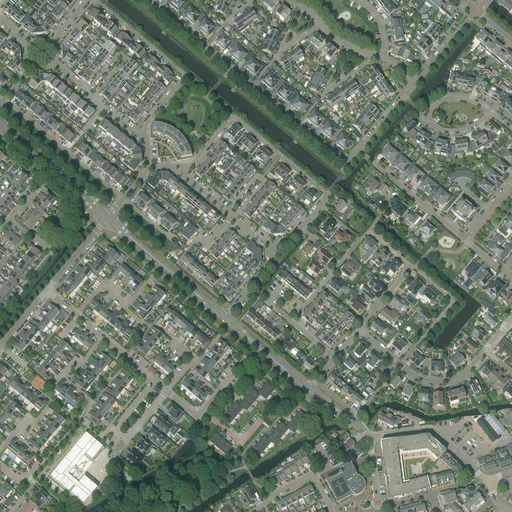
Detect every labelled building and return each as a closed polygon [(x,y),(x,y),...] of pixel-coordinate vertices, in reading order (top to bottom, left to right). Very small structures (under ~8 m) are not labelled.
[(6,14),(12,6),(9,3),(10,1),(8,0),(6,0),(3,4),(5,6),(2,10),(6,14)] [(170,6),(173,8),(180,0),(172,0),(169,4),(169,5),(169,4),(171,5),(170,6)] [(182,7),(185,9),(189,4),(187,2),(185,3),(181,0),(180,0),(173,8),(176,11),(177,10),(178,11),(178,12),(182,7)] [(280,5),(274,0),(268,8),(274,13),(280,5)] [(381,9),(389,3),(389,2),(387,0),(384,0),(378,5),(381,9)] [(439,10),(443,5),(441,3),(442,0),(437,0),(433,5),(439,10)] [(511,2),(509,0),(506,0),(505,0),(499,0),(498,2),(499,2),(498,3),(501,6),(501,5),(509,11),(511,9),(511,2)] [(56,5),(64,12),(68,8),(60,1),(56,5)] [(229,5),(221,2),(219,6),(218,6),(226,10),(229,5)] [(384,13),(392,7),(389,3),(381,9),(384,13)] [(189,4),(185,9),(188,11),(183,17),(184,17),(184,16),(186,17),(185,18),(188,21),(195,12),(196,11),(192,7),(192,6),(189,4)] [(445,15),(452,6),(448,4),(446,7),(443,5),(439,10),(445,15)] [(53,10),(61,16),(64,12),(56,5),(53,10),(54,10),(53,10)] [(286,10),(280,5),(274,13),(272,15),(274,16),(276,14),(280,18),(286,10)] [(12,6),(6,14),(10,17),(16,11),(12,7),(13,6),(12,6)] [(226,11),(226,10),(218,6),(216,11),(225,16),(227,12),(226,11)] [(455,9),(452,6),(445,15),(451,20),(455,15),(453,12),(455,9)] [(391,14),(393,18),(396,16),(394,12),(397,10),(395,7),(394,9),(392,7),(384,13),(385,13),(384,14),(387,18),(391,14)] [(94,20),(100,12),(96,9),(95,11),(92,8),(87,14),(94,20)] [(46,15),(54,21),(55,22),(57,20),(61,16),(53,10),(50,14),(48,12),(46,15)] [(248,13),(247,14),(252,22),(257,18),(251,10),(248,12),(248,13)] [(290,14),(286,10),(280,18),(284,21),(287,24),(290,17),(288,16),(290,14)] [(15,20),(21,13),(20,14),(16,11),(10,17),(15,20)] [(100,12),(94,20),(100,26),(105,20),(102,17),(104,15),(100,12)] [(197,19),(200,21),(205,16),(200,12),(198,15),(195,12),(188,21),(191,23),(192,22),(193,24),(193,25),(197,19)] [(21,13),(15,20),(19,24),(22,20),(24,22),(29,17),(26,15),(25,16),(21,13)] [(242,17),(249,26),(253,23),(252,22),(247,14),(242,17)] [(55,22),(54,21),(46,15),(44,17),(46,19),(43,23),(51,30),(51,29),(54,25),(53,24),(55,22)] [(203,33),(210,25),(205,21),(206,20),(205,20),(207,19),(204,16),(205,16),(200,21),(202,24),(198,29),(199,28),(200,30),(200,31),(203,33)] [(398,21),(396,16),(393,18),(395,21),(389,22),(390,27),(391,27),(402,25),(402,20),(398,21)] [(29,17),(24,22),(26,24),(23,28),(27,31),(26,32),(33,24),(29,20),(31,18),(29,17)] [(249,26),(242,17),(238,20),(245,29),(249,26)] [(105,20),(100,26),(107,31),(114,23),(110,20),(108,22),(105,20)] [(233,22),(239,31),(240,33),(245,29),(238,20),(237,21),(236,20),(233,22)] [(78,25),(85,31),(88,26),(82,21),(78,25)] [(39,28),(39,34),(43,34),(45,35),(46,35),(48,34),(51,30),(43,23),(44,24),(41,28),(39,28)] [(114,23),(107,31),(111,34),(110,35),(113,38),(119,31),(116,29),(117,27),(114,23)] [(39,34),(39,28),(36,28),(32,25),(33,24),(26,32),(30,35),(32,36),(34,36),(35,35),(39,34)] [(213,27),(210,24),(210,25),(203,33),(206,36),(206,35),(208,36),(207,37),(208,37),(212,32),(215,34),(219,28),(215,24),(213,27)] [(434,24),(429,30),(439,38),(442,34),(437,30),(439,28),(434,24)] [(85,31),(78,25),(75,29),(81,35),(82,34),(85,31)] [(269,36),(277,39),(278,38),(279,38),(281,34),(275,32),(276,29),(271,27),(270,30),(271,30),(269,36)] [(72,33),(78,38),(81,35),(82,37),(84,35),(82,34),(81,35),(75,29),(72,33)] [(482,29),(474,39),(480,44),(487,36),(483,33),(481,36),(478,34),(482,29)] [(220,47),(227,38),(223,34),(224,32),(222,30),(217,36),(219,38),(215,43),(216,43),(217,44),(217,45),(220,47)] [(439,38),(429,30),(423,36),(429,40),(431,38),(435,42),(439,38)] [(121,43),(128,35),(124,32),(122,34),(119,32),(115,37),(121,43)] [(78,38),(72,33),(68,37),(75,42),(76,41),(78,38)] [(128,35),(121,43),(128,49),(133,43),(130,40),(132,39),(128,35)] [(406,43),(405,38),(404,35),(402,36),(393,37),(393,38),(392,38),(393,43),(396,42),(396,45),(406,43)] [(267,41),(275,44),(277,39),(269,36),(267,41)] [(314,46),(320,39),(316,36),(314,38),(313,37),(313,36),(305,42),(304,43),(312,49),(314,46)] [(429,40),(423,36),(418,42),(428,50),(432,46),(427,42),(429,40)] [(479,45),(485,50),(490,44),(488,42),(490,39),(487,36),(480,44),(479,45)] [(65,41),(72,46),(74,43),(76,45),(77,43),(76,41),(75,42),(68,37),(65,41)] [(229,46),(232,48),(237,42),(234,40),(232,42),(227,38),(220,47),(223,50),(223,49),(225,50),(224,51),(225,51),(229,46)] [(320,51),(326,44),(320,39),(314,46),(320,51)] [(62,53),(68,52),(68,50),(72,46),(65,41),(64,40),(61,44),(60,46),(60,47),(61,49),(62,53)] [(275,44),(267,41),(265,40),(263,44),(273,49),(275,44)] [(16,45),(16,44),(15,45),(11,42),(10,43),(8,41),(7,43),(1,49),(3,51),(5,49),(9,53),(10,52),(10,51),(16,45)] [(117,48),(110,42),(108,41),(105,44),(106,44),(104,46),(106,47),(107,46),(113,52),(117,48)] [(234,60),(242,50),(237,47),(239,45),(236,43),(237,42),(232,48),(234,50),(230,55),(230,56),(231,55),(232,56),(231,57),(234,60)] [(428,50),(418,42),(413,48),(419,53),(420,51),(425,54),(428,50)] [(133,43),(128,49),(135,54),(141,46),(137,43),(136,45),(133,43)] [(485,50),(491,55),(499,46),(495,43),(492,46),(490,44),(485,50)] [(101,49),(110,56),(113,52),(107,46),(106,47),(104,46),(106,44),(105,44),(101,49)] [(272,50),(273,49),(263,44),(262,44),(259,49),(260,50),(262,51),(262,50),(271,54),(273,51),(272,50)] [(326,44),(320,51),(326,56),(332,49),(326,44)] [(14,57),(21,57),(20,53),(21,51),(21,49),(20,48),(16,45),(10,51),(10,52),(14,55),(14,57)] [(141,46),(135,54),(142,60),(146,54),(143,52),(145,50),(141,46)] [(404,60),(408,51),(395,46),(393,51),(391,54),(395,57),(404,60)] [(502,48),(499,46),(491,55),(490,56),(496,60),(502,54),(500,52),(502,48)] [(110,56),(101,49),(99,52),(98,54),(99,55),(100,54),(107,60),(110,56)] [(293,53),(298,60),(303,57),(297,49),(294,51),(294,52),(293,53)] [(336,53),(332,49),(326,56),(333,62),(336,56),(334,55),(336,53)] [(244,58),(246,60),(251,54),(249,52),(247,54),(242,50),(234,60),(238,62),(238,61),(240,63),(239,63),(244,58)] [(411,52),(408,51),(404,60),(412,63),(415,65),(419,61),(418,61),(419,58),(410,55),(411,52)] [(68,52),(62,53),(62,57),(61,59),(62,60),(62,62),(67,65),(67,64),(73,58),(69,55),(68,52)] [(504,56),(502,54),(496,60),(502,65),(504,63),(510,55),(507,52),(504,56)] [(289,55),(294,62),(298,60),(293,53),(289,55)] [(97,58),(103,64),(107,60),(100,54),(99,55),(97,58)] [(249,72),(257,63),(254,60),(255,58),(251,54),(246,60),(249,62),(245,68),(245,67),(247,68),(246,69),(249,72)] [(149,66),(155,58),(152,55),(150,57),(147,55),(142,61),(145,64),(145,63),(149,66)] [(294,62),(289,55),(285,58),(292,68),(296,65),(294,62)] [(103,64),(97,58),(95,56),(92,59),(93,60),(91,62),(93,63),(94,62),(100,68),(103,64)] [(21,57),(14,57),(14,60),(11,64),(10,63),(18,70),(21,65),(22,64),(22,62),(21,61),(21,57)] [(67,64),(67,65),(71,68),(77,61),(73,58),(67,64)] [(155,58),(149,66),(156,72),(160,66),(158,63),(159,62),(155,58)] [(292,68),(285,58),(283,59),(279,61),(285,69),(283,70),(286,72),(292,68)] [(90,66),(97,71),(100,68),(94,62),(93,63),(91,62),(93,60),(92,59),(88,64),(90,66)] [(134,70),(135,69),(137,70),(135,72),(136,72),(140,67),(131,60),(128,64),(134,70)] [(18,70),(10,63),(7,67),(14,73),(17,69),(18,70)] [(260,65),(257,63),(249,72),(252,74),(253,74),(254,75),(254,76),(259,70),(261,73),(266,67),(262,63),(260,65)] [(124,68),(131,73),(133,75),(136,72),(135,72),(137,70),(135,69),(134,70),(128,64),(124,68)] [(315,74),(324,78),(325,77),(327,73),(322,71),(323,68),(317,65),(316,68),(318,69),(315,74)] [(97,71),(90,66),(88,69),(86,68),(85,69),(86,71),(87,70),(94,75),(97,71)] [(160,66),(156,72),(162,77),(169,69),(165,66),(163,68),(160,66)] [(367,72),(371,77),(378,72),(377,70),(378,70),(376,66),(367,72)] [(124,68),(121,72),(128,77),(128,76),(130,78),(132,79),(132,78),(131,77),(133,75),(131,73),(124,68)] [(169,69),(162,77),(166,80),(165,81),(168,84),(174,77),(171,75),(173,73),(169,69)] [(263,84),(266,86),(274,77),(276,75),(271,71),(270,72),(268,69),(263,74),(266,77),(262,82),(262,81),(264,83),(263,84)] [(84,74),(90,79),(94,75),(87,70),(86,71),(84,74)] [(90,79),(84,74),(81,72),(79,75),(78,74),(77,75),(82,79),(85,82),(87,83),(90,79)] [(118,76),(124,81),(127,78),(129,79),(130,78),(128,76),(128,77),(121,72),(118,76)] [(378,72),(371,77),(370,78),(373,82),(381,76),(378,72)] [(324,78),(315,74),(313,73),(311,78),(322,83),(324,78)] [(451,86),(457,87),(459,74),(454,73),(451,73),(449,79),(452,80),(451,86)] [(43,76),(43,83),(45,82),(49,86),(55,79),(56,78),(52,75),(50,74),(48,74),(47,75),(43,76)] [(43,83),(43,76),(39,76),(37,75),(35,75),(34,76),(31,80),(38,87),(42,83),(43,83)] [(118,76),(115,80),(121,85),(122,84),(123,86),(122,87),(123,88),(127,83),(124,81),(118,76)] [(381,76),(373,82),(376,86),(384,80),(381,76)] [(274,77),(266,86),(269,89),(270,88),(272,89),(271,90),(276,85),(278,87),(283,81),(280,79),(279,81),(274,77)] [(309,83),(320,87),(322,83),(311,78),(309,83)] [(55,79),(49,86),(53,89),(59,82),(55,79)] [(38,87),(31,80),(31,81),(28,85),(35,91),(38,87)] [(115,80),(111,84),(120,91),(123,88),(122,87),(123,86),(122,84),(121,85),(115,80)] [(384,80),(376,86),(378,90),(387,84),(384,80)] [(278,96),(281,98),(289,89),(286,87),(288,85),(283,81),(278,87),(281,89),(276,94),(277,94),(279,95),(278,96)] [(350,84),(348,85),(353,93),(358,90),(359,90),(362,89),(359,84),(356,86),(353,81),(349,83),(350,84)] [(59,82),(53,89),(51,91),(54,94),(56,92),(57,92),(63,85),(59,82)] [(320,87),(309,83),(308,82),(305,89),(308,91),(309,89),(318,93),(320,89),(319,89),(320,87)] [(154,85),(153,86),(154,88),(155,87),(161,92),(165,88),(158,83),(156,86),(154,85)] [(477,92),(482,95),(487,86),(482,83),(477,92)] [(120,91),(111,84),(108,88),(115,93),(115,92),(117,93),(115,95),(117,97),(121,92),(120,91)] [(387,84),(378,90),(381,95),(382,94),(390,88),(387,84)] [(59,98),(67,89),(63,85),(57,92),(56,92),(54,94),(56,95),(59,98)] [(344,88),(350,97),(354,95),(353,93),(348,85),(344,88)] [(482,95),(486,97),(493,87),(492,88),(488,85),(487,86),(482,95)] [(150,89),(158,96),(161,92),(155,87),(154,88),(153,86),(150,89)] [(491,100),(497,89),(493,87),(486,97),(491,100)] [(105,91),(111,97),(114,94),(115,95),(117,93),(115,92),(115,93),(108,88),(105,91)] [(289,89),(281,98),(284,101),(285,100),(286,101),(286,102),(290,97),(293,99),(298,93),(295,91),(295,92),(290,88),(289,89)] [(350,97),(344,88),(340,91),(345,98),(346,100),(350,97)] [(391,90),(390,88),(382,94),(386,99),(394,93),(392,90),(391,90)] [(67,89),(59,98),(62,101),(64,98),(65,99),(71,92),(67,89)] [(158,96),(150,89),(146,94),(148,96),(148,95),(155,100),(158,96)] [(496,103),(501,94),(502,92),(497,89),(491,100),(496,103)] [(18,100),(25,92),(23,90),(22,91),(20,90),(14,97),(18,100)] [(111,97),(105,91),(101,96),(103,97),(106,100),(110,103),(114,99),(111,97)] [(336,94),(340,101),(345,98),(340,91),(336,94)] [(22,109),(30,100),(26,97),(28,95),(25,92),(18,100),(17,101),(22,105),(20,107),(22,109)] [(67,104),(75,95),(71,92),(65,99),(64,98),(62,101),(67,104)] [(293,108),(296,111),(303,102),(298,99),(299,98),(300,96),(297,94),(298,93),(293,99),(296,101),(291,107),(292,106),(293,107),(293,108)] [(144,97),(151,104),(155,100),(148,95),(148,96),(146,94),(144,97)] [(340,101),(336,94),(331,97),(337,105),(336,104),(340,101)] [(75,95),(67,104),(70,107),(72,105),(73,105),(79,99),(75,95)] [(151,104),(144,97),(140,102),(141,103),(142,102),(148,108),(151,104)] [(332,108),(337,105),(331,97),(330,98),(329,97),(326,100),(329,105),(326,107),(331,111),(333,110),(332,108)] [(82,102),(79,99),(73,105),(72,105),(70,107),(75,111),(82,102)] [(30,100),(22,109),(24,110),(26,108),(28,110),(29,109),(31,111),(38,103),(37,104),(35,102),(34,103),(30,100)] [(500,106),(504,111),(511,104),(507,100),(500,106)] [(370,105),(365,110),(374,117),(378,112),(374,108),(376,106),(370,101),(368,103),(370,105)] [(86,105),(82,102),(75,111),(78,114),(80,111),(81,112),(86,105)] [(139,106),(145,112),(148,108),(142,102),(141,103),(140,102),(137,105),(139,106)] [(303,102),(296,111),(299,113),(300,112),(301,114),(300,114),(301,114),(305,109),(308,111),(312,106),(308,103),(306,103),(306,104),(303,102)] [(38,103),(31,111),(33,113),(33,114),(35,116),(33,118),(35,120),(43,111),(40,108),(41,106),(38,103)] [(83,117),(90,108),(86,105),(81,112),(80,111),(78,114),(79,115),(83,117)] [(145,112),(139,106),(136,109),(134,108),(133,110),(135,111),(135,110),(142,116),(145,112)] [(90,108),(83,117),(87,121),(94,112),(90,108)] [(309,122),(312,124),(319,116),(316,113),(318,111),(314,108),(310,113),(312,115),(308,120),(310,121),(309,122)] [(138,120),(142,116),(135,110),(135,111),(133,110),(130,113),(138,120)] [(374,117),(365,110),(361,115),(369,122),(373,117),(374,117)] [(44,122),(51,114),(50,115),(48,113),(47,114),(43,111),(35,120),(37,121),(39,119),(41,121),(42,120),(44,122)] [(126,116),(128,117),(129,118),(135,124),(138,120),(130,113),(128,116),(127,114),(126,116)] [(51,114),(44,122),(46,124),(46,125),(48,127),(46,129),(48,131),(56,122),(53,119),(55,117),(51,114)] [(321,123),(324,125),(328,119),(326,118),(324,119),(320,115),(319,116),(312,124),(315,127),(316,126),(317,127),(317,128),(321,123)] [(357,120),(365,127),(366,127),(365,126),(369,122),(361,115),(357,120)] [(326,136),(335,125),(328,119),(324,125),(326,126),(321,132),(322,132),(322,131),(324,132),(323,133),(326,136)] [(102,130),(108,123),(104,120),(98,127),(102,129),(102,130)] [(361,133),(365,127),(357,120),(353,125),(351,124),(349,126),(355,131),(357,129),(361,133)] [(56,122),(48,131),(50,132),(52,130),(55,132),(55,131),(57,133),(64,125),(61,122),(59,124),(56,122)] [(407,136),(410,138),(415,133),(413,131),(412,130),(416,127),(412,122),(404,128),(407,133),(406,134),(407,136)] [(106,133),(112,127),(108,123),(102,130),(102,129),(100,132),(101,133),(103,131),(106,133)] [(164,137),(168,139),(171,141),(178,133),(172,129),(166,126),(161,125),(153,123),(153,125),(151,125),(150,126),(150,139),(153,139),(153,135),(157,135),(161,136),(161,138),(163,138),(164,137)] [(490,133),(488,135),(493,141),(496,138),(497,136),(496,135),(499,131),(491,124),(487,129),(491,132),(490,133)] [(64,125),(57,133),(60,135),(59,136),(61,138),(59,140),(61,141),(69,133),(66,130),(67,128),(64,125)] [(239,132),(241,130),(240,129),(240,128),(239,127),(238,126),(237,126),(235,125),(228,134),(232,137),(230,140),(235,144),(242,135),(239,132)] [(335,134),(337,136),(342,130),(340,128),(339,129),(335,125),(326,136),(329,138),(330,137),(331,139),(331,140),(335,134)] [(112,127),(106,133),(109,136),(110,137),(116,130),(112,127)] [(112,142),(120,133),(116,130),(110,137),(109,136),(108,138),(109,140),(112,142)] [(342,130),(337,136),(340,138),(335,143),(336,143),(337,144),(337,145),(340,147),(347,139),(342,135),(343,135),(343,134),(344,133),(342,131),(342,130)] [(417,134),(415,133),(410,138),(413,141),(415,142),(416,140),(420,143),(426,134),(422,132),(420,131),(418,135),(417,134)] [(69,133),(61,141),(63,143),(65,141),(68,143),(68,142),(71,144),(78,136),(74,133),(72,135),(69,133)] [(120,133),(112,142),(115,145),(117,143),(118,143),(124,136),(120,133)] [(178,133),(171,141),(174,144),(176,148),(175,148),(177,151),(178,150),(180,154),(181,158),(177,159),(177,161),(190,159),(191,158),(191,157),(192,156),(190,149),(187,144),(187,143),(183,138),(178,133)] [(481,133),(477,135),(483,147),(489,143),(493,141),(488,135),(486,136),(485,137),(483,133),(481,134),(481,133)] [(429,136),(426,134),(420,143),(424,146),(423,147),(425,149),(429,150),(432,143),(429,142),(428,141),(430,138),(429,137),(429,136)] [(245,148),(253,139),(250,137),(248,135),(243,140),(241,138),(236,144),(240,148),(242,145),(245,148)] [(473,143),(471,144),(473,151),(477,150),(483,147),(477,135),(473,137),(474,138),(472,139),(474,142),(473,143)] [(120,149),(128,140),(124,136),(118,143),(117,143),(115,145),(120,149)] [(347,139),(340,147),(343,150),(344,149),(345,150),(344,151),(345,151),(347,148),(348,149),(350,146),(349,145),(352,142),(347,138),(347,139)] [(253,139),(245,148),(249,151),(248,153),(251,156),(255,150),(253,148),(257,143),(255,141),(253,139)] [(433,151),(435,152),(434,153),(439,154),(440,153),(442,140),(438,139),(438,140),(436,140),(436,144),(434,144),(432,143),(429,150),(433,151)] [(80,157),(87,148),(84,145),(86,143),(82,140),(76,148),(78,150),(77,151),(80,153),(78,155),(80,157)] [(128,140),(120,149),(124,152),(126,150),(132,143),(128,140)] [(446,141),(442,140),(440,153),(447,154),(448,154),(448,160),(451,160),(451,157),(451,147),(448,147),(447,146),(448,142),(446,142),(446,141)] [(464,140),(460,141),(462,154),(462,151),(467,151),(467,153),(469,152),(473,151),(471,144),(468,145),(467,145),(466,141),(464,141),(464,140)] [(454,147),(451,147),(451,157),(453,158),(453,155),(455,155),(462,154),(460,141),(456,141),(456,142),(454,143),(455,147),(454,147)] [(225,154),(227,152),(225,151),(228,147),(221,142),(218,146),(224,152),(225,154)] [(132,143),(126,150),(130,153),(131,152),(130,152),(136,146),(132,143)] [(382,156),(386,160),(393,151),(395,149),(388,144),(388,143),(383,150),(384,149),(386,150),(382,156)] [(130,152),(131,152),(132,154),(141,153),(141,151),(140,150),(135,147),(136,146),(130,152)] [(215,150),(221,155),(224,152),(218,146),(215,150)] [(87,148),(80,157),(82,158),(84,156),(86,158),(87,158),(89,159),(95,152),(96,151),(92,148),(91,151),(87,148)] [(261,160),(268,151),(265,149),(265,150),(263,148),(259,153),(256,151),(251,157),(254,159),(257,157),(261,160)] [(215,150),(211,154),(220,161),(223,157),(221,155),(215,150)] [(268,151),(261,160),(259,162),(266,168),(270,163),(268,161),(272,156),(270,154),(270,153),(268,151)] [(397,155),(393,151),(386,160),(390,163),(395,158),(397,160),(401,155),(399,153),(397,155)] [(93,168),(100,159),(96,155),(98,154),(95,152),(89,159),(91,161),(90,162),(93,164),(91,166),(93,168)] [(510,169),(511,168),(511,167),(511,165),(511,157),(507,153),(507,154),(505,156),(503,158),(504,158),(501,161),(499,160),(510,170),(510,169)] [(211,154),(208,158),(214,163),(217,165),(220,161),(211,154)] [(407,160),(401,155),(397,160),(399,161),(394,167),(399,170),(407,160)] [(208,158),(205,162),(211,167),(211,168),(212,169),(214,168),(212,166),(214,163),(208,158)] [(102,170),(108,163),(106,161),(105,162),(100,159),(93,168),(95,169),(97,167),(99,169),(100,168),(102,170)] [(131,162),(138,168),(137,167),(141,163),(142,162),(142,160),(142,159),(133,160),(133,161),(132,162),(131,162)] [(408,168),(410,170),(414,165),(415,164),(413,162),(411,163),(407,160),(399,170),(403,174),(408,168)] [(138,168),(131,162),(128,166),(126,164),(125,165),(134,172),(138,168)] [(205,162),(202,166),(208,171),(211,168),(211,167),(205,162)] [(244,167),(246,168),(245,169),(252,174),(255,170),(249,165),(245,162),(243,165),(244,167)] [(106,179),(113,170),(109,166),(111,165),(108,163),(102,170),(104,172),(104,173),(106,175),(104,177),(106,179)] [(502,179),(503,178),(503,176),(504,175),(505,174),(505,173),(507,170),(500,163),(497,166),(495,167),(496,168),(493,171),(491,170),(502,179)] [(279,177),(286,168),(283,166),(283,167),(281,165),(277,170),(274,168),(269,173),(274,177),(276,174),(279,177)] [(407,178),(412,181),(419,173),(415,169),(416,167),(414,165),(410,170),(412,172),(407,178)] [(202,166),(198,170),(205,175),(204,176),(206,177),(207,176),(205,174),(208,171),(202,166)] [(242,173),(248,178),(252,174),(245,169),(246,168),(244,167),(243,168),(244,170),(242,173)] [(286,168),(279,177),(283,180),(281,183),(284,185),(289,180),(286,178),(290,172),(288,170),(286,168)] [(113,170),(106,179),(108,180),(110,178),(112,180),(113,179),(115,181),(120,175),(122,173),(119,170),(117,172),(113,170)] [(205,175),(198,170),(195,174),(201,179),(204,176),(205,175)] [(17,176),(25,183),(29,178),(21,172),(17,176)] [(494,189),(494,188),(495,187),(495,186),(496,185),(496,184),(497,182),(499,179),(500,180),(500,179),(491,172),(491,173),(489,175),(487,177),(488,177),(485,181),(483,179),(483,180),(494,189)] [(165,173),(165,182),(166,182),(167,183),(167,184),(173,177),(172,177),(168,174),(167,173),(165,173)] [(239,177),(245,182),(248,178),(242,173),(239,176),(239,177)] [(421,179),(423,181),(427,176),(424,174),(423,176),(419,173),(412,181),(416,185),(421,179)] [(124,179),(120,175),(115,181),(112,184),(114,186),(116,184),(119,186),(119,185),(122,188),(129,179),(126,176),(124,179)] [(235,181),(242,186),(245,182),(239,177),(239,176),(238,175),(236,176),(238,178),(235,181)] [(14,181),(21,187),(25,183),(17,176),(14,181)] [(425,192),(433,181),(427,176),(423,181),(425,183),(420,188),(425,192)] [(172,187),(177,181),(173,177),(167,184),(172,187)] [(294,189),(301,181),(299,179),(298,179),(296,177),(292,182),(289,180),(285,185),(288,188),(290,186),(294,189)] [(158,185),(151,179),(148,184),(154,189),(158,185)] [(378,191),(377,191),(382,195),(388,189),(383,185),(381,187),(378,185),(379,184),(373,179),(365,188),(371,193),(374,190),(374,191),(375,191),(376,191),(377,190),(378,191)] [(10,185),(18,191),(21,187),(14,181),(10,185)] [(176,191),(181,184),(177,181),(172,187),(176,191)] [(232,185),(239,190),(242,186),(235,181),(233,184),(232,185)] [(301,181),(294,189),(297,192),(295,194),(299,198),(304,192),(301,190),(305,185),(303,183),(301,181)] [(436,192),(440,187),(433,181),(425,192),(429,195),(433,190),(436,192)] [(231,186),(229,189),(235,194),(239,190),(232,185),(233,184),(231,182),(230,184),(231,186)] [(273,194),(275,192),(278,189),(270,182),(266,187),(273,192),(272,193),(273,194)] [(486,198),(487,197),(487,196),(488,195),(488,193),(489,192),(491,189),(492,189),(483,182),(483,183),(481,185),(479,186),(480,187),(477,190),(475,189),(486,198)] [(180,194),(185,188),(181,184),(176,191),(179,193),(180,194)] [(7,189),(15,195),(18,191),(10,185),(7,189)] [(263,190),(269,196),(272,193),(273,192),(266,187),(263,190)] [(440,187),(436,192),(438,194),(433,199),(437,203),(446,192),(440,187)] [(180,194),(179,193),(178,195),(179,196),(178,198),(181,195),(184,197),(189,191),(185,188),(180,194)] [(3,193),(13,201),(11,199),(15,195),(7,189),(3,193)] [(229,189),(226,192),(232,198),(235,194),(229,189)] [(138,206),(146,198),(143,196),(145,194),(141,190),(135,197),(137,199),(134,202),(136,204),(138,206)] [(225,190),(223,192),(225,193),(222,197),(229,202),(232,198),(226,192),(225,190)] [(269,196),(263,190),(260,194),(266,200),(265,201),(267,202),(268,200),(267,199),(269,196)] [(304,193),(300,198),(304,202),(306,199),(310,203),(312,200),(315,197),(314,197),(317,194),(311,190),(307,195),(304,193)] [(188,201),(193,194),(189,191),(184,197),(187,200),(188,201)] [(446,192),(437,203),(442,206),(446,201),(448,202),(447,204),(453,197),(450,196),(449,198),(445,194),(446,192)] [(2,199),(10,205),(13,201),(3,193),(5,195),(2,199)] [(42,197),(50,204),(54,199),(46,193),(42,197)] [(188,201),(187,200),(185,201),(187,203),(190,205),(197,197),(193,194),(188,201)] [(256,198),(263,204),(265,201),(266,200),(260,194),(256,198)] [(39,201),(47,208),(50,204),(42,197),(39,201)] [(201,201),(197,197),(190,205),(193,208),(195,206),(195,207),(201,201)] [(149,207),(154,201),(150,198),(148,199),(146,198),(138,206),(141,208),(143,210),(147,205),(149,207)] [(259,208),(260,210),(262,208),(260,207),(263,204),(256,198),(253,202),(259,208)] [(460,222),(464,225),(468,220),(468,219),(471,214),(472,215),(476,210),(473,207),(472,208),(465,202),(466,201),(462,198),(458,203),(458,204),(455,208),(454,208),(450,213),(453,216),(454,215),(461,221),(460,222)] [(0,201),(0,204),(6,209),(10,205),(2,199),(0,201)] [(47,208),(39,201),(35,206),(37,207),(43,212),(47,208)] [(151,217),(159,208),(155,205),(156,203),(154,201),(149,207),(151,208),(147,213),(149,215),(151,217)] [(195,207),(195,206),(193,208),(195,209),(198,212),(199,210),(205,204),(201,201),(195,207)] [(341,212),(346,206),(340,201),(335,207),(341,212)] [(250,206),(256,211),(259,208),(253,202),(250,206)] [(370,202),(367,205),(378,214),(380,211),(370,202)] [(403,219),(409,212),(406,210),(408,208),(401,202),(399,205),(397,203),(389,212),(395,217),(397,218),(399,220),(401,218),(403,219)] [(203,214),(209,207),(205,204),(199,210),(202,213),(203,214)] [(294,209),(300,215),(303,211),(295,204),(293,207),(294,209)] [(253,215),(252,216),(254,217),(255,216),(254,214),(256,211),(250,206),(246,210),(253,215)] [(350,206),(341,217),(339,219),(344,224),(355,210),(350,206)] [(34,211),(42,218),(45,213),(43,212),(37,207),(34,211)] [(203,214),(202,213),(201,215),(203,216),(204,214),(207,217),(212,211),(209,207),(203,214)] [(294,209),(293,207),(291,209),(289,212),(297,219),(300,215),(294,209)] [(162,217),(167,212),(165,210),(163,212),(159,208),(151,217),(154,219),(156,221),(160,216),(162,217)] [(253,215),(246,210),(243,214),(249,219),(252,216),(253,215)] [(30,216),(38,222),(42,218),(34,211),(30,216)] [(211,220),(216,214),(212,211),(207,217),(206,219),(209,221),(210,220),(211,220)] [(164,228),(172,219),(167,216),(169,214),(166,213),(167,212),(162,217),(164,219),(160,224),(162,226),(164,228)] [(297,219),(289,212),(286,215),(288,216),(287,217),(293,223),(297,219)] [(409,222),(410,224),(408,226),(409,228),(411,230),(413,229),(415,226),(418,228),(422,223),(419,221),(421,219),(416,214),(414,216),(411,213),(407,218),(410,221),(409,222)] [(209,221),(210,222),(214,225),(220,217),(216,214),(211,220),(210,220),(209,221)] [(282,220),(290,226),(293,223),(287,217),(288,216),(286,215),(285,217),(282,220)] [(27,220),(35,226),(38,222),(30,216),(27,220)] [(172,219),(164,228),(167,230),(169,232),(173,227),(175,228),(179,224),(177,222),(176,223),(172,219)] [(35,226),(27,220),(23,224),(31,230),(35,226)] [(280,225),(287,230),(290,226),(282,220),(279,224),(280,225)] [(328,241),(335,233),(332,231),(332,230),(336,226),(329,220),(320,230),(325,234),(323,235),(326,238),(325,238),(328,241)] [(185,228),(194,235),(196,233),(197,231),(192,227),(194,225),(189,221),(187,223),(189,224),(185,228)] [(268,232),(273,226),(268,221),(262,227),(268,232)] [(511,225),(508,222),(504,226),(504,225),(501,229),(502,230),(500,233),(505,237),(507,235),(506,233),(509,229),(511,232),(511,225)] [(420,230),(422,232),(421,232),(421,233),(421,234),(421,235),(421,236),(422,236),(423,237),(424,237),(425,237),(426,237),(427,236),(429,238),(433,234),(432,233),(434,230),(426,223),(420,230)] [(287,230),(280,225),(279,227),(277,227),(278,235),(284,234),(287,230)] [(278,235),(277,227),(275,227),(273,226),(268,232),(272,235),(278,235)] [(194,235),(185,228),(182,232),(180,231),(179,233),(183,237),(185,235),(190,240),(192,238),(194,235)] [(7,242),(14,235),(10,231),(4,239),(7,242)] [(234,243),(235,241),(234,240),(236,236),(230,231),(227,235),(233,241),(232,241),(234,243)] [(344,246),(350,238),(344,233),(342,235),(338,231),(333,238),(337,241),(337,240),(344,246)] [(14,235),(7,242),(11,245),(17,238),(14,235)] [(223,239),(230,244),(232,241),(233,241),(227,235),(223,239)] [(412,235),(408,240),(413,244),(417,239),(412,235)] [(491,250),(495,253),(499,249),(495,246),(498,242),(500,243),(502,241),(497,237),(495,239),(494,238),(487,247),(491,250)] [(17,238),(11,245),(15,248),(21,241),(17,238)] [(368,238),(363,244),(363,245),(362,246),(361,247),(360,248),(366,254),(363,258),(367,261),(373,253),(371,252),(376,245),(368,238)] [(230,244),(223,239),(220,243),(226,248),(226,249),(227,251),(229,249),(227,248),(230,244)] [(304,256),(305,255),(307,257),(314,248),(317,250),(321,245),(316,241),(312,246),(308,242),(300,251),(302,253),(302,254),(304,256)] [(251,254),(256,247),(251,242),(245,249),(251,254)] [(217,247),(223,252),(226,249),(226,248),(220,243),(217,247)] [(503,252),(499,249),(495,253),(499,256),(499,257),(503,260),(510,252),(509,251),(511,249),(506,244),(504,247),(506,248),(503,252)] [(109,253),(107,255),(113,260),(115,262),(120,257),(118,255),(107,246),(105,249),(109,253)] [(29,252),(37,258),(41,254),(33,247),(29,252)] [(181,252),(183,250),(181,248),(180,250),(177,247),(172,253),(176,257),(181,251),(181,252)] [(223,252),(217,247),(214,251),(220,256),(219,257),(221,258),(222,257),(221,255),(223,252)] [(253,257),(261,256),(260,251),(256,247),(251,254),(253,255),(253,257)] [(313,257),(318,261),(320,259),(326,264),(332,258),(322,250),(317,256),(315,255),(313,257)] [(370,260),(375,264),(379,268),(389,256),(383,250),(379,255),(376,253),(370,260)] [(220,256),(214,251),(210,255),(217,260),(219,257),(220,256)] [(26,256),(33,262),(37,258),(29,252),(26,256)] [(113,260),(107,255),(105,258),(101,254),(99,257),(109,265),(113,260)] [(94,264),(102,270),(106,265),(105,264),(94,255),(92,258),(96,262),(94,264)] [(181,261),(185,265),(190,258),(191,259),(192,257),(191,256),(189,257),(186,255),(181,261)] [(33,262),(26,256),(22,260),(30,266),(33,262)] [(261,256),(253,257),(253,259),(252,261),(258,266),(261,262),(261,256)] [(318,261),(313,257),(311,260),(313,261),(308,267),(317,275),(323,269),(316,263),(318,261)] [(189,268),(194,261),(191,259),(190,258),(185,265),(189,268)] [(19,264),(27,270),(30,266),(22,260),(21,259),(19,261),(21,262),(19,264)] [(351,278),(355,274),(358,271),(358,270),(361,266),(354,259),(350,264),(348,262),(345,266),(346,266),(341,272),(348,278),(350,277),(351,278)] [(194,261),(189,268),(193,271),(198,265),(199,265),(200,264),(199,262),(196,260),(194,261)] [(284,263),(285,264),(290,269),(293,266),(287,260),(284,263)] [(401,266),(394,260),(389,265),(387,263),(381,270),(387,274),(390,271),(394,274),(401,266)] [(197,274),(202,268),(204,265),(201,263),(202,262),(200,261),(199,262),(200,264),(199,265),(198,265),(193,271),(197,274)] [(248,265),(255,270),(258,266),(252,261),(248,265)] [(465,271),(465,272),(465,275),(467,276),(466,277),(470,279),(472,277),(480,268),(479,267),(478,266),(477,266),(472,262),(465,271)] [(97,276),(102,270),(94,264),(92,267),(88,263),(86,266),(96,274),(97,276)] [(244,267),(252,274),(255,270),(248,265),(247,263),(244,266),(244,267)] [(15,268),(23,275),(27,270),(19,264),(15,268)] [(123,275),(128,269),(122,265),(114,275),(117,278),(121,273),(123,275)] [(244,266),(243,265),(241,267),(243,268),(240,271),(248,278),(252,274),(244,267),(244,266)] [(78,266),(76,269),(86,277),(88,279),(92,273),(91,272),(85,267),(83,270),(78,266)] [(12,272),(20,279),(23,275),(15,268),(12,272)] [(202,268),(197,274),(201,278),(206,271),(207,272),(208,270),(206,269),(205,270),(202,268)] [(289,272),(287,271),(284,268),(277,276),(281,280),(286,273),(287,274),(289,272)] [(76,278),(82,282),(86,277),(76,269),(74,271),(78,275),(76,278)] [(128,269),(123,275),(125,277),(122,282),(124,284),(133,274),(128,269)] [(239,276),(245,282),(248,278),(240,271),(239,270),(236,274),(239,276)] [(204,281),(210,274),(207,272),(206,271),(201,278),(204,281)] [(20,279),(12,272),(8,277),(10,279),(11,278),(16,283),(20,279)] [(478,275),(473,282),(478,286),(480,283),(484,286),(485,285),(486,285),(488,283),(487,282),(491,278),(485,272),(481,277),(478,275)] [(286,273),(281,280),(285,283),(291,277),(287,274),(286,273)] [(133,274),(124,284),(127,286),(131,282),(133,284),(138,278),(133,274)] [(216,277),(214,275),(213,277),(210,274),(204,281),(208,284),(214,278),(215,278),(216,277)] [(291,277),(285,283),(289,287),(295,280),(296,281),(297,279),(296,278),(292,275),(291,277)] [(67,279),(78,287),(82,282),(76,278),(74,280),(70,276),(67,279)] [(239,276),(235,280),(242,286),(245,282),(239,276)] [(378,294),(383,288),(378,283),(380,281),(373,276),(370,279),(370,280),(372,282),(369,286),(378,294)] [(214,278),(208,284),(212,288),(218,281),(219,279),(216,277),(215,278),(214,278)] [(457,277),(454,281),(459,286),(463,282),(457,277)] [(7,283),(14,289),(18,284),(16,283),(11,278),(10,279),(7,283)] [(138,278),(133,284),(136,286),(132,290),(135,293),(143,282),(138,278)] [(68,287),(73,292),(78,287),(67,279),(65,281),(70,285),(68,287)] [(242,286),(235,280),(232,284),(239,290),(242,286)] [(289,287),(294,290),(299,284),(301,282),(300,282),(299,284),(296,281),(295,280),(289,287)] [(344,291),(348,287),(341,281),(339,284),(334,280),(328,286),(338,294),(341,289),(344,291)] [(409,295),(405,300),(413,307),(417,303),(414,300),(416,297),(415,296),(418,292),(419,293),(419,294),(420,295),(420,296),(421,297),(422,297),(423,296),(424,296),(430,301),(430,302),(430,303),(430,304),(431,305),(433,305),(434,305),(434,304),(435,304),(435,302),(435,301),(434,301),(438,296),(427,288),(426,289),(423,287),(423,286),(416,280),(407,290),(411,294),(409,296),(409,295)] [(484,291),(490,296),(492,294),(495,296),(503,287),(496,281),(494,284),(492,282),(484,291)] [(294,290),(298,294),(303,287),(304,288),(306,286),(304,285),(301,282),(299,284),(294,290)] [(4,287),(11,293),(14,289),(7,283),(4,287)] [(239,290),(232,284),(231,283),(227,287),(229,288),(235,293),(239,290)] [(370,292),(364,287),(362,285),(359,288),(364,293),(360,297),(369,305),(374,298),(368,294),(370,292)] [(73,292),(68,287),(66,290),(61,286),(59,289),(69,298),(73,292)] [(155,295),(161,300),(165,295),(155,286),(153,289),(157,293),(155,295)] [(302,297),(309,289),(306,286),(304,288),(303,287),(298,294),(302,297)] [(0,291),(8,297),(11,293),(4,287),(0,291)] [(226,292),(232,297),(235,293),(229,288),(226,291),(226,292)] [(309,289),(302,297),(306,301),(315,290),(314,289),(312,291),(309,289)] [(144,290),(140,296),(144,299),(146,296),(148,294),(144,290)] [(226,292),(226,291),(225,290),(223,292),(221,295),(229,301),(232,297),(226,292)] [(323,292),(319,297),(326,302),(325,303),(327,304),(328,303),(326,301),(329,298),(323,292)] [(511,299),(511,294),(509,292),(506,295),(502,292),(499,296),(502,299),(501,300),(507,305),(511,299)] [(146,296),(157,305),(161,300),(155,295),(153,298),(148,294),(146,296)] [(94,311),(99,305),(96,303),(100,299),(97,296),(89,307),(87,308),(92,313),(94,311)] [(146,305),(152,310),(157,305),(146,296),(144,299),(148,303),(146,305)] [(319,297),(316,301),(322,306),(325,303),(326,302),(319,297)] [(360,315),(365,309),(361,306),(363,304),(355,297),(350,303),(352,305),(350,307),(360,315)] [(405,309),(408,305),(402,300),(400,302),(395,298),(390,304),(399,312),(403,307),(405,309)] [(316,301),(312,305),(319,310),(318,311),(320,313),(321,311),(319,309),(322,306),(316,301)] [(99,305),(94,311),(99,315),(107,305),(105,303),(101,307),(99,305)] [(49,312),(55,317),(59,312),(49,304),(47,306),(51,310),(49,312)] [(138,307),(148,315),(152,310),(146,305),(144,308),(140,304),(138,307)] [(107,305),(99,315),(104,319),(109,314),(106,312),(110,307),(107,305)] [(312,305),(309,309),(315,314),(318,311),(319,310),(312,305)] [(148,315),(138,307),(136,309),(140,313),(138,316),(144,321),(148,315)] [(428,313),(420,307),(417,311),(420,314),(416,319),(425,326),(430,320),(426,316),(428,313)] [(169,318),(174,312),(169,308),(160,318),(163,320),(167,316),(169,318)] [(246,316),(250,319),(256,313),(256,314),(258,312),(256,310),(255,312),(251,309),(246,316)] [(309,309),(305,313),(312,318),(311,319),(313,321),(315,319),(313,318),(315,314),(309,309)] [(396,321),(399,317),(393,311),(390,314),(386,310),(381,316),(390,324),(394,319),(396,321)] [(487,316),(483,320),(493,328),(498,322),(493,318),(495,315),(489,310),(485,315),(487,316)] [(40,314),(51,323),(55,317),(49,312),(47,315),(43,311),(40,314)] [(109,314),(104,319),(109,324),(117,313),(115,311),(111,316),(109,314)] [(344,317),(350,322),(354,318),(345,311),(342,314),(344,316),(344,317)] [(174,312),(169,318),(172,320),(168,325),(171,327),(179,316),(174,312)] [(117,313),(109,324),(114,328),(119,322),(116,320),(120,316),(117,313)] [(250,319),(254,323),(260,316),(256,314),(256,313),(250,319)] [(312,318),(305,313),(302,317),(308,323),(311,319),(312,318)] [(41,323),(46,328),(51,323),(40,314),(38,316),(43,320),(41,323)] [(340,321),(347,326),(350,322),(344,317),(344,316),(342,314),(341,316),(343,318),(340,321)] [(179,316),(171,327),(173,329),(177,324),(179,326),(184,321),(179,316)] [(254,323),(259,326),(264,320),(265,321),(266,319),(265,317),(263,319),(260,316),(254,323)] [(119,322),(114,328),(119,332),(127,322),(125,320),(121,324),(119,322)] [(259,326),(263,330),(268,323),(265,321),(264,320),(259,326)] [(46,328),(41,323),(39,325),(34,321),(32,324),(42,333),(46,328)] [(184,321),(179,326),(182,329),(178,333),(181,335),(189,325),(184,321)] [(337,325),(343,330),(347,326),(340,321),(337,324),(337,325)] [(388,334),(392,330),(384,323),(382,326),(376,321),(371,327),(380,335),(384,331),(388,334)] [(127,322),(119,332),(124,336),(129,331),(126,329),(130,324),(127,322)] [(263,330),(267,333),(272,327),(273,328),(275,326),(273,324),(271,326),(268,323),(263,330)] [(333,329),(340,335),(343,330),(337,325),(337,324),(335,323),(334,324),(336,326),(333,329)] [(29,332),(34,337),(39,332),(28,324),(26,326),(31,330),(29,332)] [(142,329),(140,327),(138,325),(131,333),(129,331),(124,336),(122,338),(128,343),(129,341),(133,337),(135,338),(142,329)] [(189,325),(181,335),(183,337),(187,333),(190,335),(194,329),(189,325)] [(83,336),(80,334),(84,329),(81,327),(73,337),(78,341),(83,336)] [(153,336),(159,341),(163,335),(153,327),(151,330),(155,333),(153,336)] [(267,333),(271,337),(276,330),(273,328),(272,327),(267,333)] [(477,328),(470,337),(475,342),(478,339),(481,342),(486,335),(477,328)] [(194,329),(190,335),(192,337),(188,342),(191,344),(199,333),(194,329)] [(330,333),(336,339),(340,335),(333,329),(330,332),(330,333)] [(276,330),(271,337),(275,340),(281,334),(276,330)] [(20,334),(30,342),(34,337),(29,332),(27,335),(22,331),(20,334)] [(83,336),(78,341),(83,346),(88,340),(85,338),(89,333),(86,331),(83,336)] [(326,337),(333,343),(336,339),(330,333),(330,332),(329,331),(327,333),(329,334),(326,337)] [(199,333),(191,344),(193,346),(197,341),(200,343),(204,338),(199,333)] [(396,349),(403,341),(399,337),(401,335),(398,333),(394,338),(396,340),(391,345),(392,346),(392,347),(395,349),(396,349)] [(20,343),(26,347),(30,342),(20,334),(18,336),(22,340),(20,343)] [(88,340),(83,346),(88,350),(93,344),(90,342),(94,338),(91,335),(88,340)] [(144,337),(154,346),(159,341),(153,336),(151,338),(146,335),(144,337)] [(144,346),(150,351),(154,346),(144,337),(142,340),(146,343),(144,346)] [(333,343),(326,337),(323,342),(329,347),(333,343)] [(204,338),(200,343),(202,346),(198,350),(201,352),(210,342),(204,338)] [(507,355),(511,348),(511,345),(503,338),(497,346),(500,349),(497,353),(500,356),(504,352),(507,355)] [(290,354),(297,345),(290,339),(288,342),(287,341),(282,347),(290,354)] [(219,349),(225,354),(229,349),(219,340),(217,343),(221,347),(219,349)] [(472,354),(477,348),(468,340),(464,345),(461,343),(458,347),(465,353),(467,350),(472,354)] [(26,347),(20,343),(18,345),(14,341),(11,344),(21,353),(26,347)] [(403,341),(396,349),(397,350),(396,350),(399,353),(400,352),(401,353),(405,348),(407,350),(412,345),(407,341),(406,343),(403,341)] [(58,347),(64,352),(66,349),(70,353),(72,350),(63,342),(58,347)] [(150,351),(144,346),(142,348),(138,345),(135,348),(146,356),(150,351)] [(359,358),(357,361),(361,366),(364,363),(366,359),(362,356),(366,350),(361,346),(354,354),(359,358)] [(54,352),(64,360),(66,358),(62,354),(64,352),(58,347),(54,352)] [(210,350),(221,359),(225,354),(219,349),(217,352),(213,348),(210,350)] [(414,364),(421,356),(422,354),(418,350),(415,348),(411,353),(413,355),(409,360),(410,361),(413,364),(414,364)] [(303,359),(304,360),(307,362),(304,365),(309,370),(313,365),(308,361),(309,360),(299,352),(295,349),(291,354),(300,362),(303,359)] [(453,356),(460,365),(461,364),(461,365),(464,362),(465,361),(460,355),(463,353),(458,349),(454,352),(456,354),(453,356)] [(211,359),(216,364),(221,359),(210,350),(208,353),(213,357),(211,359)] [(50,357),(55,362),(57,359),(62,363),(64,360),(54,352),(50,357)] [(154,362),(159,367),(164,361),(162,359),(165,354),(163,352),(154,362)] [(101,362),(107,367),(108,368),(113,362),(101,353),(99,355),(103,359),(101,362)] [(426,366),(429,359),(421,356),(414,364),(414,365),(417,368),(417,367),(418,368),(423,363),(426,366)] [(445,359),(447,366),(451,363),(455,368),(456,368),(457,368),(460,366),(459,365),(460,365),(453,356),(450,359),(449,356),(445,359)] [(45,362),(55,371),(57,368),(53,364),(55,362),(50,357),(45,362)] [(169,365),(167,363),(171,359),(168,357),(164,361),(159,367),(164,371),(169,365)] [(376,367),(376,365),(379,361),(374,357),(371,360),(370,361),(367,364),(368,365),(368,366),(369,366),(372,369),(374,367),(376,367)] [(202,361),(212,369),(216,364),(211,359),(208,362),(204,358),(202,361)] [(361,373),(362,371),(359,368),(361,366),(357,361),(354,359),(352,362),(348,359),(343,364),(351,371),(354,368),(360,373),(361,373)] [(437,372),(437,362),(431,362),(431,359),(429,359),(426,366),(431,366),(431,372),(432,372),(432,373),(436,373),(436,372),(437,372)] [(437,362),(437,372),(437,373),(441,373),(441,372),(443,373),(443,366),(447,366),(445,359),(443,359),(443,362),(437,362)] [(93,363),(103,372),(107,367),(101,362),(99,364),(95,360),(93,363)] [(169,365),(164,371),(170,375),(174,370),(172,367),(176,363),(173,361),(169,365)] [(202,369),(208,374),(212,369),(202,361),(200,363),(204,367),(202,369)] [(41,367),(46,372),(48,369),(53,373),(55,371),(45,362),(41,367)] [(93,372),(98,377),(103,372),(93,363),(90,366),(95,369),(93,372)] [(226,363),(219,370),(222,373),(229,366),(226,363)] [(0,369),(0,373),(4,377),(8,371),(0,364),(0,369)] [(494,371),(496,369),(492,366),(490,368),(487,365),(480,373),(484,376),(485,375),(488,378),(494,371)] [(46,372),(41,367),(37,372),(47,381),(49,378),(44,374),(46,372)] [(208,374),(202,369),(200,372),(196,368),(193,371),(203,379),(208,374)] [(84,373),(94,382),(98,377),(93,372),(90,374),(86,370),(84,373)] [(123,380),(128,384),(133,379),(123,371),(120,374),(125,377),(123,380)] [(488,378),(485,382),(488,385),(491,381),(494,384),(495,384),(500,378),(503,374),(499,371),(497,374),(494,371),(488,378)] [(335,372),(333,375),(327,381),(332,385),(339,376),(335,372)] [(94,382),(84,373),(82,376),(86,379),(84,382),(90,387),(94,382)] [(187,390),(191,384),(189,382),(193,378),(190,375),(187,378),(184,382),(181,385),(187,390)] [(15,390),(19,385),(17,383),(21,378),(18,376),(9,386),(15,390)] [(339,376),(332,385),(336,389),(342,382),(339,380),(341,378),(339,376)] [(394,390),(401,381),(396,377),(389,385),(394,390)] [(495,384),(494,384),(491,388),(494,391),(498,387),(501,390),(509,380),(506,377),(503,380),(500,378),(495,384)] [(114,381),(124,390),(128,384),(123,380),(120,382),(116,378),(114,381)] [(59,394),(64,389),(62,387),(65,382),(62,380),(54,390),(59,394)] [(90,387),(84,382),(82,384),(78,380),(76,383),(75,383),(85,392),(90,387)] [(336,389),(341,393),(348,384),(350,382),(348,380),(345,385),(342,382),(336,389)] [(114,390),(120,395),(124,390),(114,381),(112,383),(116,387),(114,390)] [(469,385),(472,391),(469,392),(471,396),(474,395),(481,392),(476,381),(469,385)] [(191,384),(187,390),(192,394),(200,384),(198,382),(194,386),(191,384)] [(19,385),(15,390),(20,395),(28,385),(26,383),(22,387),(19,385)] [(262,389),(270,395),(275,390),(267,383),(265,385),(263,383),(261,385),(263,387),(262,389)] [(511,383),(510,386),(508,384),(502,391),(502,395),(503,395),(505,392),(511,397),(511,396),(511,383)] [(200,384),(192,394),(197,398),(202,393),(199,390),(203,386),(200,384)] [(348,384),(341,393),(345,396),(351,390),(348,387),(350,385),(348,384)] [(412,392),(414,388),(407,384),(401,394),(405,396),(404,399),(408,401),(413,393),(412,392)] [(28,385),(20,395),(25,399),(30,393),(27,391),(31,387),(28,385)] [(64,389),(59,394),(64,399),(73,388),(70,386),(66,391),(64,389)] [(351,390),(345,396),(349,400),(355,393),(357,391),(353,387),(351,390)] [(73,388),(64,399),(69,403),(74,397),(71,395),(75,390),(73,388)] [(120,395),(114,390),(112,392),(107,388),(105,391),(115,400),(120,395)] [(455,391),(458,400),(466,398),(463,388),(455,391)] [(247,395),(255,402),(260,396),(258,393),(252,389),(250,392),(248,390),(247,391),(249,393),(247,395)] [(270,395),(262,389),(260,391),(258,389),(257,390),(259,392),(258,393),(260,396),(266,400),(270,395)] [(202,393),(197,398),(202,403),(211,393),(208,390),(204,395),(202,393)] [(30,393),(25,399),(30,403),(38,393),(36,391),(32,395),(30,393)] [(427,401),(428,392),(419,391),(419,393),(418,393),(417,400),(425,401),(425,400),(427,401)] [(458,400),(455,391),(447,393),(450,403),(458,400)] [(361,395),(354,404),(358,407),(366,399),(363,396),(365,394),(363,392),(361,395)] [(38,393),(30,403),(35,408),(40,402),(37,400),(41,395),(38,393)] [(106,403),(112,407),(116,402),(106,393),(103,396),(108,400),(106,403)] [(354,404),(361,395),(360,393),(358,396),(355,393),(349,400),(354,404)] [(435,406),(442,406),(442,394),(434,394),(435,406)] [(74,397),(69,403),(68,405),(73,409),(83,397),(80,395),(76,399),(74,397)] [(255,402),(247,395),(246,397),(244,395),(242,397),(244,398),(243,400),(251,407),(255,402)] [(40,402),(35,408),(40,412),(48,402),(46,400),(42,404),(40,402)] [(251,407),(243,400),(241,402),(239,401),(238,402),(240,404),(239,405),(243,409),(246,412),(251,407)] [(97,404),(107,412),(112,407),(106,403),(104,405),(99,401),(97,404)] [(8,407),(14,412),(16,409),(21,413),(23,410),(13,402),(8,407)] [(230,408),(238,415),(243,409),(239,405),(235,402),(233,405),(231,403),(230,404),(232,406),(230,408)] [(171,403),(165,410),(169,413),(168,415),(176,422),(183,413),(171,403)] [(97,413),(103,418),(107,412),(97,404),(95,406),(99,410),(97,413)] [(4,412),(14,421),(16,418),(12,414),(14,412),(8,407),(4,412)] [(226,414),(234,420),(238,415),(230,408),(229,410),(227,408),(225,410),(227,412),(226,414)] [(103,418),(97,413),(95,415),(91,411),(88,414),(93,418),(90,421),(97,427),(100,424),(99,423),(103,418)] [(295,417),(303,424),(308,418),(300,411),(297,414),(295,412),(294,413),(296,415),(295,417)] [(0,416),(0,417),(5,422),(8,419),(12,423),(14,421),(4,412),(0,416)] [(55,421),(60,426),(65,421),(55,412),(52,415),(57,419),(55,421)] [(505,431),(491,413),(484,419),(498,436),(505,431)] [(234,420),(226,414),(224,415),(222,414),(221,415),(223,417),(221,418),(229,425),(234,420)] [(108,421),(108,422),(109,422),(110,423),(111,423),(111,422),(112,421),(113,420),(113,419),(114,419),(114,418),(115,417),(116,416),(115,416),(115,415),(114,415),(113,415),(113,416),(112,416),(112,417),(111,416),(111,417),(110,417),(110,418),(109,418),(109,419),(108,420),(108,421)] [(511,429),(511,420),(507,415),(503,418),(511,429)] [(290,422),(298,429),(303,424),(295,417),(293,419),(291,417),(290,419),(292,420),(290,422)] [(154,425),(159,428),(163,431),(162,431),(167,435),(169,432),(172,434),(176,429),(178,431),(179,430),(177,428),(176,429),(173,426),(174,425),(167,419),(164,422),(163,420),(162,421),(159,418),(154,425)] [(391,419),(388,425),(393,428),(396,421),(396,420),(394,419),(394,420),(391,419)] [(484,419),(483,420),(482,419),(476,423),(492,445),(500,439),(498,436),(484,419)] [(46,422),(56,431),(60,426),(55,421),(53,424),(48,420),(46,422)] [(192,420),(189,423),(196,429),(199,426),(192,420)] [(46,431),(52,436),(56,431),(46,422),(44,425),(48,429),(46,431)] [(275,428),(284,435),(288,430),(286,427),(281,422),(278,425),(276,423),(275,425),(277,427),(275,428)] [(298,429),(290,422),(289,424),(286,422),(285,424),(287,426),(286,427),(288,430),(294,434),(298,429)] [(271,434),(279,441),(284,435),(275,428),(274,430),(272,429),(271,430),(272,432),(271,434)] [(160,436),(161,435),(153,429),(147,435),(151,439),(150,440),(154,444),(156,443),(160,446),(165,440),(163,439),(163,438),(162,438),(160,436)] [(37,432),(48,441),(52,436),(46,431),(44,434),(39,430),(37,432)] [(37,441),(43,446),(48,441),(37,432),(35,435),(39,439),(37,441)] [(82,506),(83,505),(98,488),(99,486),(98,485),(85,474),(104,450),(105,449),(85,432),(84,433),(83,433),(46,477),(81,506),(82,506)] [(214,446),(221,438),(219,436),(220,434),(219,432),(217,434),(216,433),(209,441),(214,446)] [(346,441),(349,438),(345,433),(339,438),(341,441),(339,442),(342,445),(346,441)] [(279,441),(271,434),(269,436),(267,434),(266,435),(268,437),(267,438),(267,439),(272,443),(275,446),(279,441)] [(259,442),(267,448),(272,443),(267,439),(267,438),(264,436),(262,438),(260,436),(258,438),(260,440),(259,442)] [(429,436),(380,442),(388,501),(430,490),(424,466),(434,464),(438,460),(445,452),(441,448),(429,436)] [(221,438),(214,446),(219,450),(226,442),(224,440),(226,438),(224,437),(222,439),(221,438)] [(11,453),(16,447),(14,445),(17,441),(15,438),(6,448),(11,453)] [(150,448),(153,445),(145,439),(143,441),(141,440),(139,443),(140,443),(137,446),(138,446),(136,447),(141,452),(143,450),(146,453),(149,450),(151,451),(150,452),(153,454),(156,452),(152,449),(152,450),(150,448)] [(346,452),(355,445),(351,439),(342,447),(346,452)] [(43,446),(37,441),(35,444),(31,440),(29,443),(39,451),(43,446)] [(226,442),(219,450),(225,455),(232,447),(229,445),(231,443),(229,441),(228,443),(226,442)] [(254,447),(262,454),(267,448),(259,442),(257,444),(255,442),(254,443),(256,445),(254,447)] [(16,447),(11,453),(16,457),(25,447),(22,445),(18,449),(16,447)] [(357,458),(358,457),(363,453),(359,449),(360,447),(359,445),(356,446),(351,450),(352,450),(350,451),(351,452),(357,458)] [(25,447),(16,457),(21,461),(26,455),(24,454),(27,449),(25,447)] [(262,454),(254,447),(252,449),(250,447),(249,449),(251,450),(250,452),(258,459),(262,454)] [(497,460),(498,461),(499,466),(500,468),(511,464),(511,463),(511,457),(506,448),(494,452),(496,456),(497,460)] [(143,460),(132,451),(126,458),(137,467),(143,460)] [(354,462),(358,458),(357,458),(351,452),(347,456),(354,462)] [(26,455),(21,461),(26,466),(35,456),(32,453),(28,458),(26,455)] [(299,456),(304,465),(307,464),(308,466),(310,465),(308,463),(310,462),(305,453),(299,456)] [(446,453),(438,461),(436,465),(430,467),(426,468),(427,472),(429,480),(430,480),(431,486),(431,487),(436,486),(452,482),(463,470),(458,464),(459,464),(448,454),(447,454),(446,453)] [(294,462),(299,471),(298,468),(301,467),(302,469),(303,469),(302,466),(304,465),(299,456),(293,459),(294,461),(294,462)] [(498,461),(497,460),(496,456),(489,458),(489,456),(477,460),(479,466),(482,465),(483,470),(484,471),(485,470),(499,466),(498,461)] [(145,458),(143,461),(151,468),(153,465),(145,458)] [(288,465),(292,474),(295,473),(296,475),(298,474),(297,472),(299,471),(294,462),(288,465)] [(337,503),(339,502),(352,495),(353,496),(360,492),(356,485),(354,486),(350,478),(356,475),(357,476),(351,463),(342,467),(344,471),(342,472),(340,468),(327,475),(329,479),(326,481),(337,503)] [(283,471),(287,480),(288,479),(286,477),(289,476),(291,478),(292,477),(291,475),(292,474),(288,465),(282,468),(283,470),(283,471)] [(276,474),(281,483),(284,481),(285,483),(287,483),(286,480),(287,480),(283,471),(276,474)] [(281,483),(276,474),(270,477),(275,486),(278,484),(279,487),(281,486),(279,484),(281,483)] [(1,489),(8,495),(13,489),(6,483),(1,489)] [(253,490),(249,485),(245,487),(247,491),(243,494),(245,496),(244,497),(244,498),(241,499),(246,509),(254,504),(252,501),(256,498),(251,491),(253,490)] [(305,489),(309,496),(314,493),(311,486),(305,489)] [(463,506),(470,499),(468,497),(473,492),(473,488),(469,487),(468,489),(467,488),(465,489),(464,490),(465,494),(464,495),(462,495),(461,495),(457,499),(463,506)] [(8,495),(1,489),(0,490),(0,496),(4,500),(8,495)] [(30,502),(38,509),(43,503),(40,501),(43,497),(46,499),(48,496),(40,489),(38,492),(36,490),(32,495),(28,500),(30,502)] [(309,496),(305,489),(299,492),(303,499),(309,496)] [(455,492),(457,499),(461,495),(462,495),(464,495),(465,494),(464,490),(462,490),(460,490),(457,490),(456,491),(455,492)] [(473,511),(485,502),(477,493),(470,499),(463,506),(457,499),(455,492),(454,491),(438,495),(441,507),(443,507),(443,508),(443,509),(443,510),(443,511),(444,511),(445,511),(446,511),(473,511)] [(303,499),(299,492),(294,495),(298,502),(303,499)] [(298,502),(294,495),(288,497),(292,505),(298,502)] [(292,505),(288,497),(283,500),(286,508),(292,505)] [(234,508),(230,500),(222,505),(224,508),(220,511),(232,511),(231,509),(234,508)] [(286,508),(283,500),(277,503),(281,511),(286,508)] [(30,502),(28,504),(25,502),(21,507),(22,508),(18,511),(30,511),(33,509),(36,511),(38,509),(30,502)] [(399,511),(398,511),(397,511),(396,511),(426,511),(425,503),(400,510),(400,511),(399,511)]
